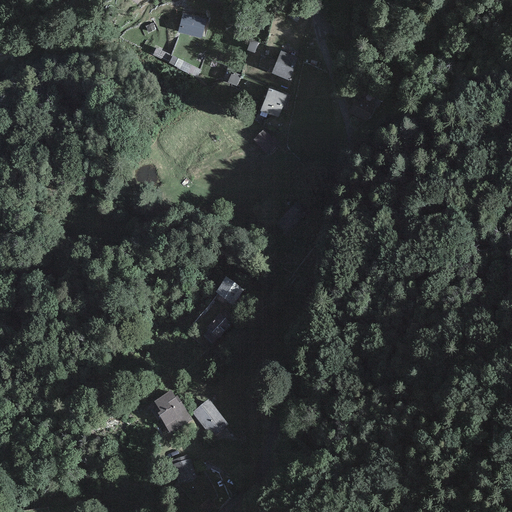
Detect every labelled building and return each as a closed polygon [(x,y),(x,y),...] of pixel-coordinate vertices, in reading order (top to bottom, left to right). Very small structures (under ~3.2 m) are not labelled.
[(206,19),(182,13),(178,32),(201,38),(206,19)] [(152,54),(198,78),(203,69),(156,45),(152,54)] [(298,58),(281,51),(271,74),(289,81),(298,58)] [(287,95),(268,88),(260,111),(278,118),(287,95)] [(280,145),(265,130),(254,141),(269,156),(280,145)] [(243,293),(226,281),(216,295),(233,307),(243,293)] [(230,326),(220,317),(201,338),(211,347),(230,326)] [(171,393),(149,409),(169,437),(191,421),(171,393)] [(208,401),(192,413),(212,439),(228,426),(208,401)] [(188,456),(170,462),(178,486),(196,480),(188,456)]
